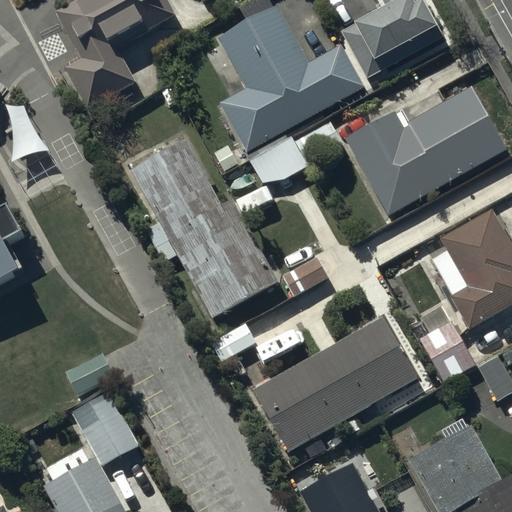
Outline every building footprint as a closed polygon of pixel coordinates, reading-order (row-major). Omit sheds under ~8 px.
[(165,0),(76,0),(54,12),(80,60),(66,67),(90,111),(137,85),(117,49),(175,17),(165,0)] [(387,9),(343,32),(368,81),(447,39),(425,0),(383,0),(387,9)] [(246,90),(221,103),(248,155),(366,90),(342,47),(310,64),(279,8),(219,41),(246,90)] [(447,106),(410,126),(443,187),(502,154),(470,94),(447,106)] [(392,113),(342,140),(385,218),(443,187),(410,126),(402,130),(392,113)] [(330,122),(296,141),(307,161),(342,142),(330,122)] [(291,136),(249,161),(263,186),(286,181),(309,168),(291,136)] [(185,141),(132,170),(161,225),(152,230),(169,262),(181,255),(214,316),(277,282),(233,199),(220,205),(185,141)] [(269,185),(239,200),(247,215),(277,201),(269,185)] [(452,296),(449,297),(470,331),(511,305),(511,248),(490,212),(441,242),(448,253),(432,263),(452,296)] [(0,276),(23,263),(0,222),(0,276)] [(319,259),(284,277),(295,297),(330,279),(319,259)] [(443,306),(421,319),(430,335),(418,341),(443,385),(476,366),(443,306)] [(382,319),(254,390),(291,454),(418,381),(382,319)] [(247,325),(211,345),(222,364),(257,345),(247,325)] [(287,330),(260,343),(267,357),(294,344),(287,330)] [(102,352),(66,372),(80,398),(116,378),(102,352)] [(511,380),(497,354),(476,366),(497,400),(511,391),(511,380)] [(104,465),(138,446),(109,395),(75,414),(104,465)] [(454,511),(500,488),(468,429),(408,462),(435,511),(454,511)] [(348,455),(376,503),(409,484),(397,462),(400,459),(391,443),(387,445),(381,436),(348,455)] [(45,487),(58,511),(124,511),(96,460),(90,463),(84,450),(47,470),(54,482),(45,487)] [(315,511),(369,511),(346,469),(304,492),(315,511)] [(511,511),(511,482),(500,488),(454,511),(511,511)]
